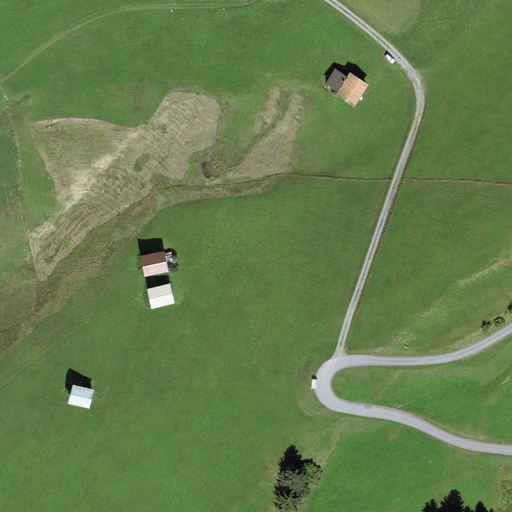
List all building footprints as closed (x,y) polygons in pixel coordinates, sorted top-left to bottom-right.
[(325,85),(338,93),(347,77),(335,69),(325,85)] [(355,107),(368,84),(349,73),(347,77),(338,93),(336,96),(355,107)] [(159,253),(135,257),(138,275),(162,271),(159,253)] [(166,285),(143,290),(146,308),(170,303),(166,285)] [(89,390),(66,384),(61,402),(84,408),(89,390)]
